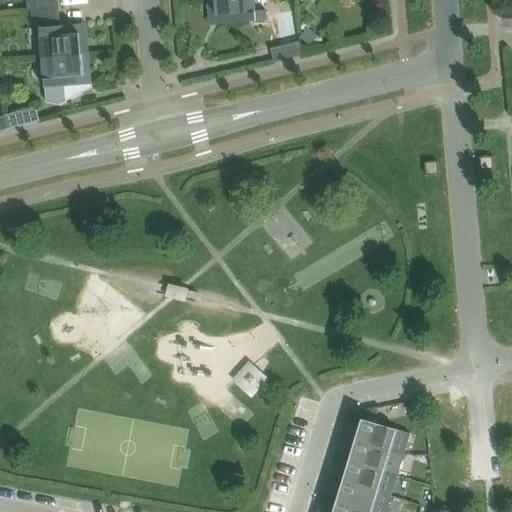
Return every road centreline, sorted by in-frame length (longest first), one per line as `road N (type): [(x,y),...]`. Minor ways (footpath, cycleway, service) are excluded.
road 1 (residential): [(475,369),(451,63)]
road 2 (tertiary): [(153,134),(451,63)]
road 3 (residential): [(475,369),(330,406),(297,511)]
road 4 (tertiary): [(0,174),(153,134)]
road 5 (residential): [(153,134),(142,0)]
